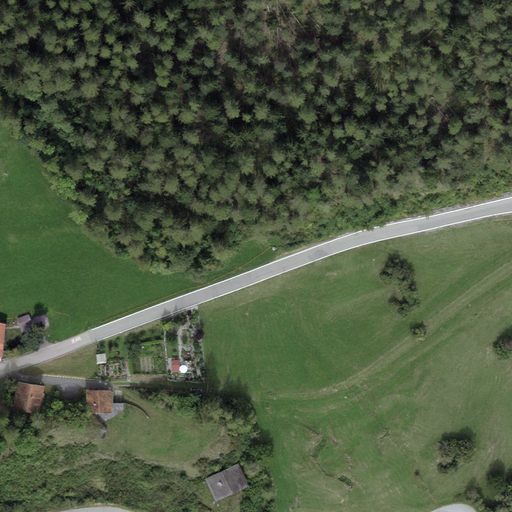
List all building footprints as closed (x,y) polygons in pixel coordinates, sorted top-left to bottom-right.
[(27,305),(15,309),(16,315),(28,312),(27,305)] [(41,377),(15,373),(10,399),(36,403),(41,377)] [(110,383),(83,381),(81,403),(108,405),(109,393),(110,383)] [(121,394),(109,393),(108,405),(108,407),(120,407),(121,394)] [(235,454),(202,469),(212,492),(245,477),(235,454)]
